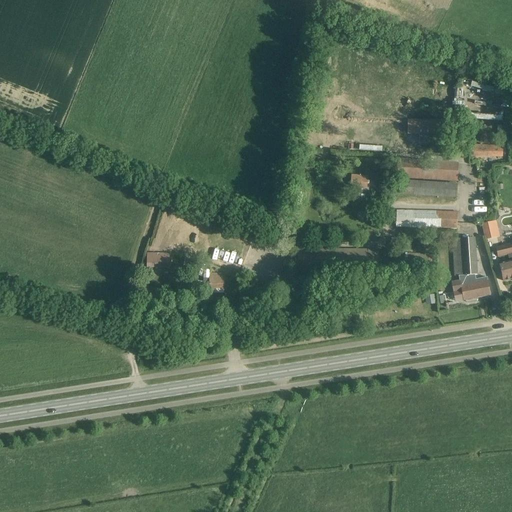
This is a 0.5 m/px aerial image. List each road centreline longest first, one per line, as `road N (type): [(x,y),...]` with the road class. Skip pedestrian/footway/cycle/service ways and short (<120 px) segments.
road 1 (secondary): [(511,337),(0,417)]
road 2 (track): [(233,511),(277,416),(281,388)]
